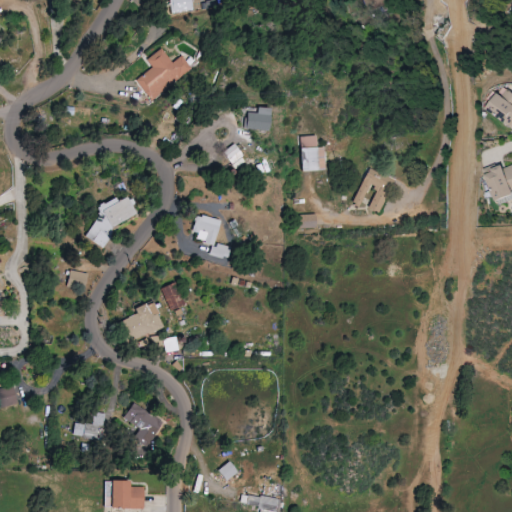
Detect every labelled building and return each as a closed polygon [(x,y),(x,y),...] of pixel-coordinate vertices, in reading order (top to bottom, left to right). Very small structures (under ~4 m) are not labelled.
[(193,11),(191,0),(170,0),(172,13),(193,11)] [(152,67),(136,80),(152,101),(192,69),(181,56),(173,63),(160,48),(146,60),(152,67)] [(484,110),(509,128),(511,123),(511,94),(506,90),(500,97),(496,94),(484,110)] [(270,109),(256,107),(255,113),(245,112),(242,128),(266,132),(270,109)] [(325,170),(323,147),(316,147),(315,136),(300,136),(302,171),(325,170)] [(223,151),(235,169),(246,162),(233,144),(223,151)] [(491,201),(511,195),(511,164),(490,171),(491,173),(484,175),(491,201)] [(378,213),(395,180),(369,167),(351,205),(359,209),(370,185),(377,189),(368,208),(378,213)] [(136,215),(126,197),(118,201),(116,197),(98,207),(104,220),(88,229),(97,247),(115,237),(110,228),(136,215)] [(316,228),(315,214),(299,215),(300,229),(316,228)] [(215,243),(219,220),(194,215),(190,238),(215,243)] [(230,261),(234,248),(214,242),(210,255),(230,261)] [(87,274),(71,270),(67,285),(84,289),(87,274)] [(160,288),(168,309),(183,304),(175,282),(160,288)] [(133,309),(135,314),(118,322),(128,343),(164,327),(151,301),(133,309)] [(165,353),(178,351),(176,337),(163,340),(165,353)] [(0,406),(13,407),(14,388),(0,387),(0,406)] [(146,448),(162,423),(132,403),(121,419),(138,430),(132,439),(146,448)] [(97,439),(98,426),(103,427),(104,414),(94,413),(92,425),(74,423),(72,436),(97,439)] [(225,482),(237,472),(228,461),(216,471),(225,482)] [(246,494),(244,506),(274,511),(275,511),(278,500),(246,494)]
